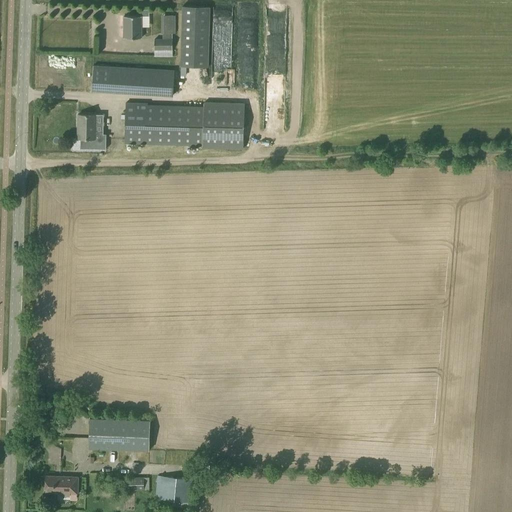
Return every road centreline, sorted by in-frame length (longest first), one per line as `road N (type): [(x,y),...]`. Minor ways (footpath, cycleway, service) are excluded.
road 1 (secondary): [(9,511),(26,0)]
road 2 (track): [(5,161),(511,151)]
